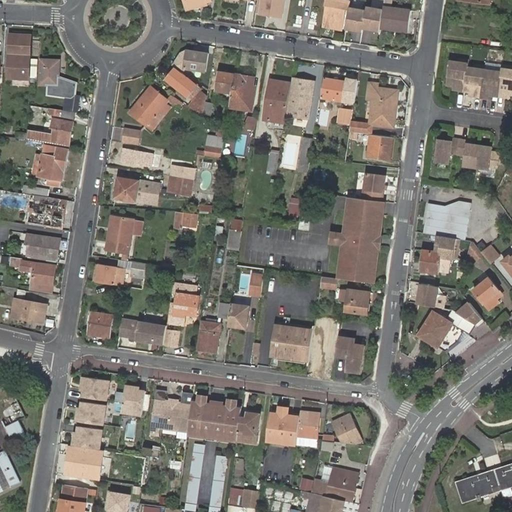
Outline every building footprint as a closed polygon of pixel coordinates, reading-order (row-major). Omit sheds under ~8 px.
[(185,0),(188,9),(206,4),(206,2),(211,1),(210,0),(185,0)] [(257,0),(256,13),(281,17),(284,0),(257,0)] [(326,0),(325,5),(327,5),(323,26),(343,30),(346,9),(349,10),(351,1),(346,0),(326,0)] [(354,2),(353,11),(368,14),(369,0),(352,0),(352,2),(354,2)] [(384,6),(384,0),(375,0),(371,43),(377,44),(382,10),(383,10),(384,6)] [(413,10),(384,6),(383,10),(383,17),(381,29),(409,32),(413,10)] [(31,38),(11,37),(9,61),(9,79),(29,80),(31,38)] [(181,51),(171,65),(175,68),(183,74),(186,70),(206,73),(210,52),(188,49),(181,51)] [(59,60),(42,59),(40,84),(49,84),(48,94),(67,97),(66,102),(79,104),(80,95),(75,95),(77,82),(58,77),(59,60)] [(467,67),(467,64),(457,62),(450,61),(446,86),(453,87),(457,87),(456,91),(463,93),(467,67)] [(472,98),(479,99),(483,70),(474,69),(467,67),(463,93),(469,93),(472,94),(472,98)] [(196,86),(197,84),(183,74),(175,68),(166,79),(182,91),(183,88),(190,93),(194,96),(200,89),(196,86)] [(511,94),(511,69),(511,70),(501,68),(500,73),(497,97),(505,98),(505,94),(510,94),(511,94)] [(492,97),(497,97),(500,73),(494,72),(483,70),(479,99),(487,100),(488,96),(492,97)] [(216,91),(232,93),(234,75),(219,72),(216,91)] [(232,93),(229,107),(252,110),(254,93),(251,92),(253,77),(234,75),(232,93)] [(354,103),(358,78),(347,77),(347,79),(325,75),(321,97),(354,103)] [(314,81),(294,78),(288,115),(308,117),(314,81)] [(285,123),(291,83),(271,80),(265,119),(285,123)] [(367,99),(372,100),(375,100),(374,108),(371,108),(370,124),(394,127),(396,109),(392,108),(394,90),(377,88),(378,84),(369,83),(367,99)] [(167,100),(151,87),(129,113),(150,131),(170,107),(165,103),(167,100)] [(194,100),(189,106),(203,116),(203,114),(205,101),(207,94),(202,91),(195,101),(194,100)] [(172,95),(167,100),(179,108),(184,103),(172,95)] [(213,103),(205,101),(203,114),(211,115),(213,103)] [(79,104),(66,102),(65,112),(73,113),(77,114),(79,104)] [(71,120),(73,113),(65,112),(51,110),(50,114),(61,116),(61,118),(71,120)] [(255,118),(248,117),(244,127),(254,129),(255,118)] [(28,132),(27,142),(41,144),(70,148),(74,123),(54,120),(52,129),(55,130),(54,136),(28,132)] [(140,132),(124,130),(122,143),(137,145),(140,132)] [(244,158),(247,134),(236,133),(234,157),(244,158)] [(390,159),(393,137),(370,134),(367,156),(390,159)] [(307,171),(312,137),(304,136),(298,170),(307,171)] [(451,153),(458,154),(460,139),(452,137),(451,142),(447,141),(440,140),(436,162),(449,164),(451,153)] [(460,139),(458,154),(466,156),(464,166),(475,168),(479,146),(472,145),(467,144),(467,139),(460,139)] [(479,146),(475,168),(490,170),(490,166),(498,168),(500,153),(492,152),(493,147),(479,146)] [(223,151),(207,148),(206,157),(222,159),(223,151)] [(56,158),(42,156),(36,177),(62,182),(68,151),(58,149),(56,158)] [(128,150),(126,163),(150,167),(153,155),(128,150)] [(277,170),(279,156),(271,154),(269,169),(277,170)] [(171,176),(193,180),(194,169),(172,166),(171,176)] [(366,173),(364,189),(383,192),(385,176),(366,173)] [(171,176),(168,193),(190,196),(193,180),(171,176)] [(121,177),(118,197),(137,200),(141,180),(121,177)] [(163,183),(143,180),(139,202),(159,206),(163,183)] [(47,190),(34,188),(33,194),(45,196),(47,190)] [(39,212),(42,197),(36,196),(33,211),(39,212)] [(382,215),(384,201),(348,196),(347,210),(382,215)] [(62,228),(67,201),(46,197),(42,197),(39,212),(33,211),(31,210),(29,221),(62,228)] [(289,197),(288,214),(299,214),(300,198),(289,197)] [(470,211),(472,204),(460,202),(449,206),(448,207),(470,211)] [(198,203),(197,210),(208,212),(209,205),(198,203)] [(448,207),(429,204),(423,233),(440,236),(461,240),(465,241),(470,211),(448,207)] [(309,207),(302,206),(299,221),(299,227),(307,228),(309,207)] [(342,245),(338,278),(352,281),(373,284),(378,247),(369,246),(370,238),(379,238),(382,215),(347,210),(344,234),(332,233),(331,243),(342,245)] [(194,226),(196,215),(183,213),(182,224),(194,226)] [(106,251),(128,254),(133,221),(111,217),(106,251)] [(232,220),(228,249),(237,250),(242,221),(232,220)] [(57,261),(60,240),(29,234),(27,246),(30,246),(29,256),(57,261)] [(461,240),(440,236),(437,253),(425,251),(421,271),(438,274),(441,257),(457,260),(461,240)] [(378,247),(379,238),(370,238),(369,246),(378,247)] [(480,253),(472,242),(465,271),(483,256),(480,253)] [(489,246),(480,253),(483,256),(489,263),(497,256),(489,246)] [(22,270),(34,272),(32,283),(53,286),(56,266),(35,263),(23,260),(23,259),(13,257),(12,265),(22,267),(22,270)] [(503,262),(511,273),(511,259),(510,257),(503,262)] [(141,290),(145,264),(132,262),(129,288),(141,290)] [(97,283),(121,287),(124,269),(100,265),(97,283)] [(260,293),(262,274),(252,272),(249,292),(260,293)] [(321,276),(320,286),(335,289),(337,278),(321,276)] [(474,291),(485,304),(500,291),(489,279),(474,291)] [(53,286),(32,283),(31,291),(51,294),(53,286)] [(440,287),(423,284),(419,304),(436,307),(440,287)] [(196,287),(179,285),(178,289),(176,289),(175,295),(177,295),(175,309),(170,308),(168,323),(182,325),(184,314),(196,315),(199,297),(195,296),(196,287)] [(347,302),(347,310),(367,314),(370,293),(341,289),(340,301),(347,302)] [(46,305),(16,299),(13,313),(22,315),(21,319),(43,323),(46,305)] [(487,324),(468,301),(454,312),(476,324),(475,325),(479,330),(487,324)] [(249,307),(231,304),(228,326),(245,328),(249,307)] [(88,334),(109,338),(113,316),(92,312),(88,334)] [(435,312),(419,335),(445,350),(456,342),(464,330),(435,312)] [(167,326),(121,319),(118,337),(136,340),(136,341),(164,345),(166,330),(167,326)] [(322,337),(324,337),(336,339),(337,321),(322,319),(320,336),(322,337)] [(216,353),(220,325),(202,322),(197,350),(216,353)] [(271,356),(279,357),(283,334),(284,325),(276,324),(271,356)] [(283,334),(279,357),(306,361),(311,329),(284,325),(283,334)] [(178,332),(166,330),(164,345),(176,347),(178,332)] [(312,337),(310,351),(318,353),(320,353),(322,339),(312,337)] [(337,344),(353,347),(353,345),(353,340),(344,339),(338,338),(337,344)] [(258,356),(260,343),(253,342),(251,355),(258,356)] [(361,371),(364,351),(338,347),(337,347),(336,353),(347,355),(350,356),(350,361),(346,360),(344,372),(356,374),(361,371)] [(310,351),(309,362),(317,363),(318,353),(310,351)] [(110,380),(84,376),(82,389),(85,389),(84,396),(107,400),(110,380)] [(139,387),(126,385),(122,411),(141,414),(145,390),(139,389),(139,387)] [(198,395),(197,404),(199,404),(199,402),(204,403),(204,405),(206,405),(207,396),(198,395)] [(167,401),(154,399),(150,427),(188,433),(192,405),(176,403),(167,401)] [(228,400),(227,408),(229,408),(229,407),(234,407),(234,409),(236,409),(237,401),(228,400)] [(106,405),(83,401),(81,408),(79,408),(77,420),(103,424),(106,405)] [(197,404),(192,403),(192,405),(188,433),(187,435),(206,438),(211,406),(206,405),(204,405),(204,403),(199,402),(199,404),(197,404)] [(222,407),(211,406),(206,438),(217,440),(222,407)] [(236,443),(237,442),(238,433),(240,418),(241,410),(236,409),(234,409),(234,407),(229,407),(229,408),(227,408),(222,407),(217,440),(236,443)] [(280,407),(279,412),(283,413),(283,415),(286,416),(287,408),(280,407)] [(306,411),(301,411),(300,418),(298,437),(317,440),(320,417),(309,415),(306,411)] [(278,414),(270,413),(268,426),(265,441),(288,445),(292,416),(286,416),(283,415),(283,413),(279,412),(278,414)] [(247,419),(240,418),(238,433),(237,442),(255,444),(260,415),(248,413),(247,419)] [(298,437),(300,418),(292,416),(288,445),(297,446),(298,437)] [(341,443),(356,445),(361,442),(351,417),(342,421),(341,418),(333,421),(341,443)] [(128,419),(126,440),(134,440),(136,420),(128,419)] [(17,421),(4,428),(12,443),(25,437),(17,421)] [(102,430),(78,425),(77,433),(75,432),(72,444),(99,448),(102,430)] [(335,437),(323,433),(322,441),(334,442),(335,437)] [(203,454),(204,445),(194,443),(193,453),(203,454)] [(99,448),(72,444),(68,473),(101,478),(106,450),(99,448)] [(18,484),(3,451),(0,451),(0,468),(7,483),(8,482),(11,488),(18,484)] [(117,452),(116,459),(128,461),(129,454),(117,452)] [(141,483),(144,454),(134,453),(131,482),(141,483)] [(191,454),(187,479),(198,481),(202,456),(191,454)] [(214,458),(210,483),(221,484),(225,459),(214,458)] [(299,459),(297,469),(304,470),(306,460),(299,459)] [(511,464),(455,483),(462,503),(476,499),(477,502),(482,500),(480,498),(511,487),(511,464)] [(325,483),(314,481),(312,492),(352,500),(357,474),(333,469),(329,488),(324,487),(325,483)] [(198,481),(187,479),(184,503),(195,505),(198,481)] [(221,484),(210,483),(206,507),(218,508),(221,484)] [(65,507),(63,511),(83,511),(86,489),(63,485),(59,506),(65,507)] [(228,503),(238,504),(239,491),(229,490),(228,503)] [(111,504),(109,511),(129,511),(132,495),(111,491),(109,501),(111,504)] [(320,511),(324,496),(304,491),(303,495),(311,497),(308,511),(320,511)] [(256,494),(243,492),(241,507),(254,510),(256,494)] [(341,511),(344,500),(337,499),(324,496),(320,511),(341,511)] [(354,511),(356,503),(344,500),(341,511),(354,511)]
